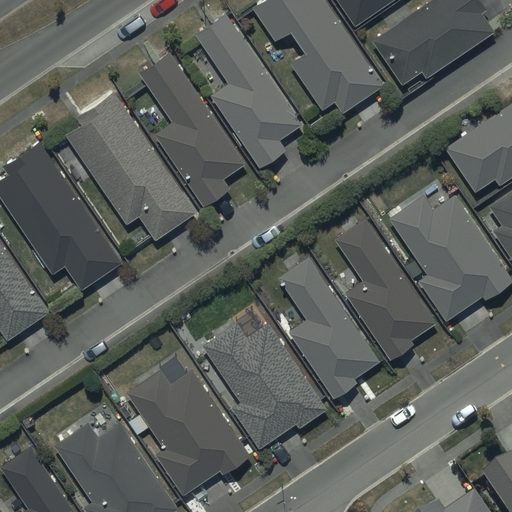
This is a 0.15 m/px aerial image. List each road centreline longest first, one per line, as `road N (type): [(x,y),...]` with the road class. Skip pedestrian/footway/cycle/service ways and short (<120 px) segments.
road 1 (residential): [(0,392),(511,43)]
road 2 (residential): [(296,511),(511,365)]
road 3 (tertiary): [(120,0),(0,81)]
